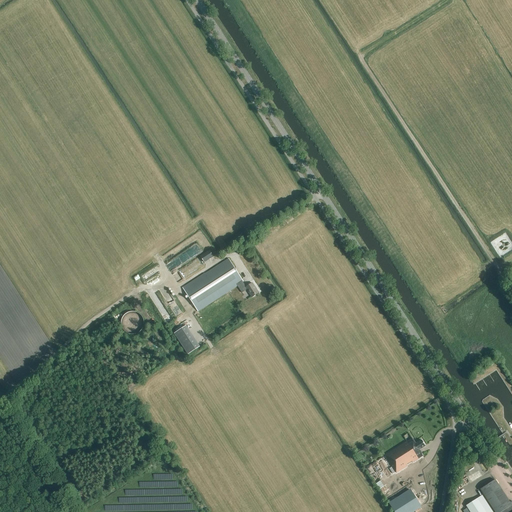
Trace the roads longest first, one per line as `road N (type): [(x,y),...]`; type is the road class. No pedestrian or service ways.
road 1 (primary): [(296,154),(511,486)]
road 2 (track): [(511,287),(359,56)]
road 3 (track): [(177,287),(137,288),(0,400)]
road 4 (primary): [(296,154),(196,0)]
road 5 (track): [(76,511),(7,407)]
